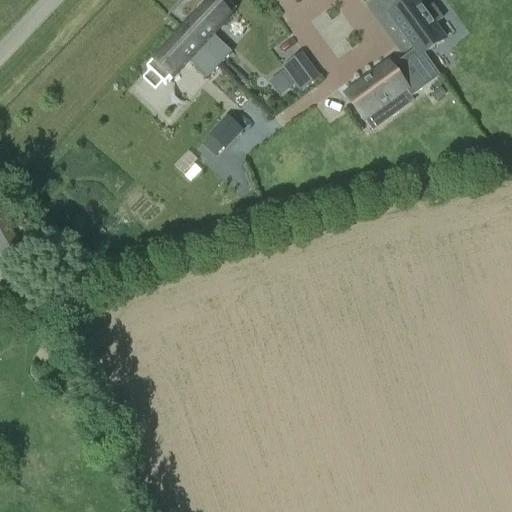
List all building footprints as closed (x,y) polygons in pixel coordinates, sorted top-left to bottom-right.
[(212,0),(182,32),(220,67),(232,54),(213,36),(237,10),(225,0),(212,0)] [(400,0),(386,11),(415,51),(404,59),(426,88),(440,78),(424,55),(445,40),(434,26),(442,20),(433,7),(424,13),(415,0),(400,0)] [(207,80),(220,67),(182,32),(147,70),(150,73),(143,80),(155,92),(162,84),(165,87),(188,62),(207,80)] [(318,75),(301,51),(282,65),(299,88),(318,75)] [(389,65),(346,96),(364,120),(405,90),(411,99),(426,88),(404,59),(391,69),(389,65)] [(431,97),(435,103),(445,95),(441,89),(431,97)] [(226,116),(208,135),(210,138),(223,149),(225,151),(244,132),(226,116)] [(0,255),(22,293),(41,282),(4,217),(0,218),(0,255)]
